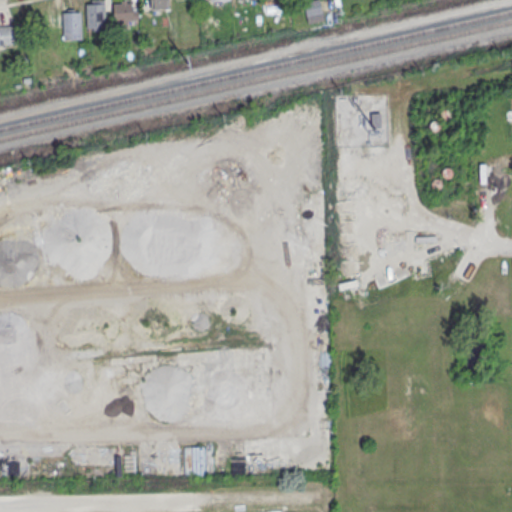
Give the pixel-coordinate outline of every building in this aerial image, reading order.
[(90,0),(104,0),(105,28),(86,29),(85,5),(90,5),(90,0)] [(148,0),(167,0),(167,10),(149,10),(148,0)] [(302,2),(312,0),(317,0),(322,21),(307,24),(302,2)] [(131,3),(131,11),(137,11),(137,21),(127,21),(127,29),(119,29),(119,31),(113,32),(112,4),(120,4),(120,1),(125,1),(125,3),(131,3)] [(79,12),(81,39),(63,40),(62,13),(79,12)] [(0,26),(17,26),(17,45),(0,45),(0,26)]
